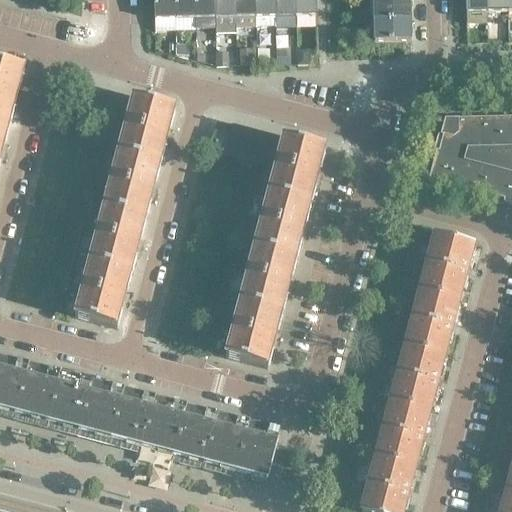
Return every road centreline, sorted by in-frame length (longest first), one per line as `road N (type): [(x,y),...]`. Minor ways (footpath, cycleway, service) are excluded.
road 1 (residential): [(365,197),(315,389),(305,401),(127,360)]
road 2 (residential): [(501,232),(431,511)]
road 3 (residential): [(127,360),(199,86)]
road 4 (residential): [(0,234),(50,48)]
road 5 (residential): [(199,86),(382,132)]
road 6 (residential): [(365,197),(501,232)]
road 7 (residential): [(127,360),(0,326)]
